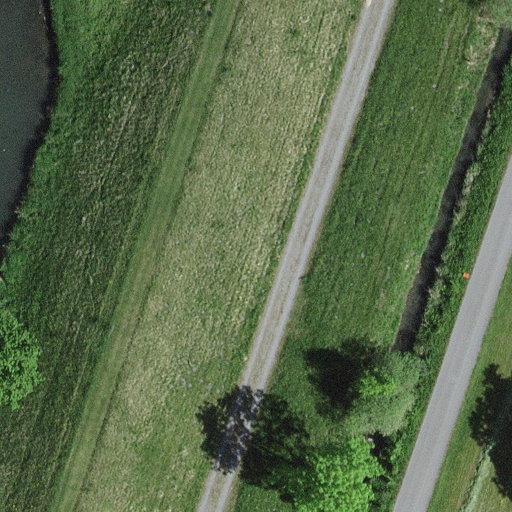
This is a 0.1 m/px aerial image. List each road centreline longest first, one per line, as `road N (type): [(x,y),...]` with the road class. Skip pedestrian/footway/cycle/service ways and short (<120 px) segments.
road 1 (track): [(212,511),(385,0)]
road 2 (track): [(511,213),(415,511)]
